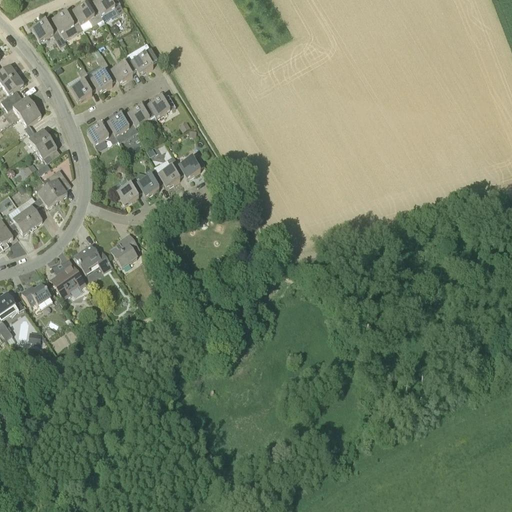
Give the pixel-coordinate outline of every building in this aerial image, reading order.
[(108,0),(103,0),(93,6),(101,20),(103,23),(104,25),(117,18),(118,19),(124,16),(115,0),(108,0)] [(86,7),(73,14),(81,28),(80,29),(83,34),(103,23),(101,20),(93,6),(88,9),(86,7)] [(66,15),(52,23),(60,37),(64,44),(83,34),(80,29),(81,28),(73,14),(67,18),(66,15)] [(60,37),(52,23),(47,26),(45,24),(31,32),(39,46),(52,38),(60,51),(66,47),(64,44),(60,37)] [(118,33),(118,29),(113,27),(110,30),(111,34),(115,36),(118,33)] [(103,75),(91,83),(90,83),(96,92),(98,97),(112,88),(111,86),(116,83),(111,74),(110,71),(103,60),(96,49),(90,52),(95,62),(103,75)] [(150,53),(131,65),(136,74),(139,79),(153,70),(152,68),(157,65),(150,53)] [(124,66),(111,74),(116,83),(119,88),(133,79),(131,77),(136,74),(131,65),(128,59),(122,62),(124,66)] [(0,90),(2,89),(17,79),(10,69),(2,74),(0,71),(0,90)] [(90,83),(91,83),(89,80),(83,71),(77,74),(80,79),(67,86),(70,92),(78,106),(92,97),(90,95),(96,92),(90,83)] [(0,105),(4,110),(20,98),(16,94),(24,88),(17,79),(2,89),(9,99),(8,100),(0,105)] [(13,111),(19,121),(34,110),(27,100),(23,103),(20,98),(4,110),(7,115),(13,111)] [(162,100),(148,108),(155,120),(156,122),(175,111),(169,99),(163,103),(162,100)] [(141,109),(128,117),(134,129),(136,131),(155,120),(148,108),(143,112),(141,109)] [(24,132),(27,137),(33,133),(29,128),(41,120),(34,110),(19,121),(26,130),(25,131),(24,132)] [(121,118),(107,126),(114,138),(115,140),(129,132),(135,142),(140,139),(136,131),(134,129),(128,117),(122,120),(121,118)] [(182,135),(190,131),(186,125),(179,129),(182,135)] [(114,138),(107,126),(102,129),(100,127),(87,135),(95,149),(114,138)] [(28,144),(35,153),(50,142),(43,133),(36,138),(33,133),(27,137),(31,142),(28,144)] [(50,142),(35,153),(42,163),(43,162),(46,167),(41,170),(44,175),(49,171),(49,170),(52,168),(50,165),(54,162),(50,157),(57,152),(50,142)] [(155,157),(152,151),(146,154),(149,160),(155,157)] [(198,157),(179,168),(179,169),(184,177),(183,178),(186,183),(200,174),(199,172),(205,169),(198,157)] [(36,172),(32,166),(23,173),(27,179),(36,172)] [(177,166),(158,177),(163,186),(166,191),(180,183),(178,181),(183,178),(184,177),(179,169),(179,168),(177,166)] [(44,175),(41,170),(35,174),(39,179),(44,175)] [(136,179),(134,181),(135,184),(136,184),(137,186),(142,195),(145,200),(159,192),(158,190),(163,186),(158,177),(157,178),(153,170),(147,173),(146,178),(137,175),(136,179)] [(43,184),(47,190),(57,205),(67,198),(65,194),(71,189),(59,173),(43,184)] [(134,181),(132,179),(126,182),(130,188),(116,195),(125,209),(139,201),(137,198),(142,195),(137,186),(136,184),(135,184),(134,181)] [(22,187),(16,191),(22,197),(27,194),(22,187)] [(40,200),(35,204),(39,209),(43,205),(48,212),(57,205),(47,190),(37,197),(40,200)] [(32,209),(22,216),(33,231),(42,224),(34,212),(39,209),(35,204),(30,207),(32,209)] [(33,231),(22,216),(12,223),(8,217),(3,220),(8,228),(12,233),(17,230),(23,238),(33,231)] [(1,225),(0,225),(0,254),(6,250),(4,248),(13,241),(1,225)] [(110,254),(122,271),(137,261),(134,256),(139,253),(131,241),(110,254)] [(74,261),(85,278),(99,269),(103,275),(112,269),(102,255),(97,258),(91,249),(74,261)] [(50,283),(60,298),(66,293),(68,296),(79,289),(80,291),(86,287),(70,265),(64,269),(66,272),(50,283)] [(21,297),(30,310),(35,307),(38,310),(50,302),(47,296),(42,288),(34,293),(32,290),(21,297)] [(104,301),(98,292),(93,296),(98,305),(104,301)] [(16,299),(13,301),(11,297),(9,299),(7,297),(0,301),(0,300),(0,318),(14,309),(18,314),(24,311),(16,299)] [(62,311),(57,306),(53,309),(57,314),(62,311)] [(12,340),(3,325),(0,327),(0,336),(5,344),(12,340)] [(40,347),(41,337),(29,335),(28,345),(40,347)]
